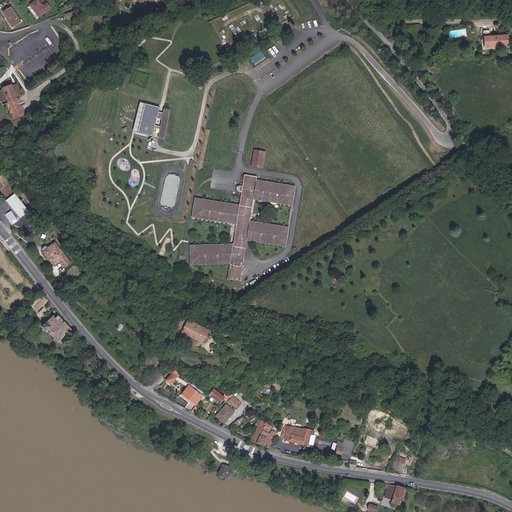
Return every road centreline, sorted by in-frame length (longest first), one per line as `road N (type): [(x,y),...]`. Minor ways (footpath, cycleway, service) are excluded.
road 1 (primary): [(0,227),(83,332),(160,403),(274,458),(478,492),(511,506)]
road 2 (residential): [(345,37),(263,89),(254,75),(310,33),(328,30)]
road 3 (residential): [(450,123),(452,134),(440,136),(345,37)]
road 4 (residential): [(450,123),(350,0)]
road 5 (unknown): [(146,394),(189,351),(226,353),(226,340),(214,337)]
